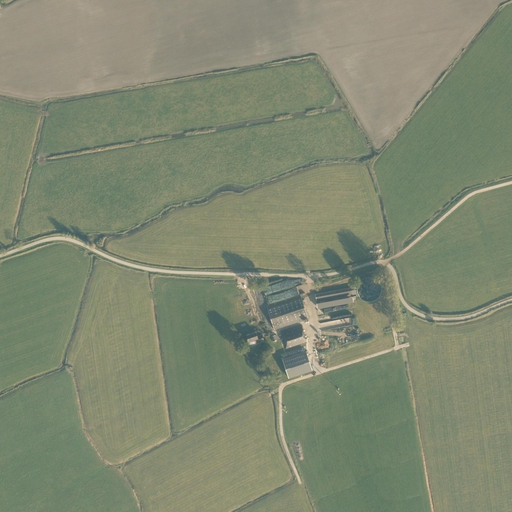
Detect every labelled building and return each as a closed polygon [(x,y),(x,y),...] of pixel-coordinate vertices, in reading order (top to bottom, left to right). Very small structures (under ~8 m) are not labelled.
[(372,277),(369,277),(368,277),(365,278),(363,279),(361,280),(359,282),(357,285),(357,288),(356,289),(357,291),(357,294),(359,297),(361,299),(363,300),(365,301),(368,302),(369,302),(372,301),(374,301),(375,300),(378,298),(379,297),(380,294),(381,292),(381,289),(381,287),(380,284),(378,282),(377,281),(375,279),(374,278),(372,277)] [(352,294),(351,286),(315,293),(316,300),(352,294)] [(308,318),(300,295),(266,306),(274,329),(308,318)] [(352,296),(316,303),(317,308),(353,301),(352,296)] [(335,320),(336,328),(358,325),(357,316),(335,320)] [(306,342),(301,325),(281,331),(286,348),(306,342)] [(257,336),(255,331),(246,335),(248,342),(255,339),(257,343),(264,340),(261,334),(257,336)] [(306,351),(282,358),(288,377),(312,370),(306,351)]
